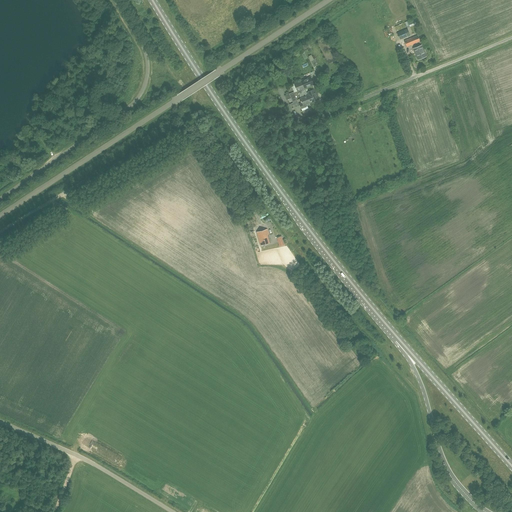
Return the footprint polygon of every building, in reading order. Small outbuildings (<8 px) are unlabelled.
[(395,26),(395,28),(397,32),(417,24),(414,18),(395,26)] [(400,40),(411,35),(407,28),(397,33),(400,40)] [(407,46),(420,41),(418,35),(405,41),(407,46)] [(418,60),(427,56),(422,45),(413,48),(418,60)] [(319,99),(315,89),(314,89),(313,85),(314,85),(310,77),(302,81),(306,93),(310,102),(310,103),(319,99)] [(306,93),(302,81),(294,84),(298,92),(302,90),(302,91),(299,92),(301,98),(303,103),(300,104),(301,108),(307,106),(306,104),(310,102),(306,93)] [(289,99),(291,98),(293,101),(293,103),(298,101),(294,92),(290,94),(285,95),(287,100),(289,99)] [(261,245),(271,242),(267,229),(257,232),(261,245)]
